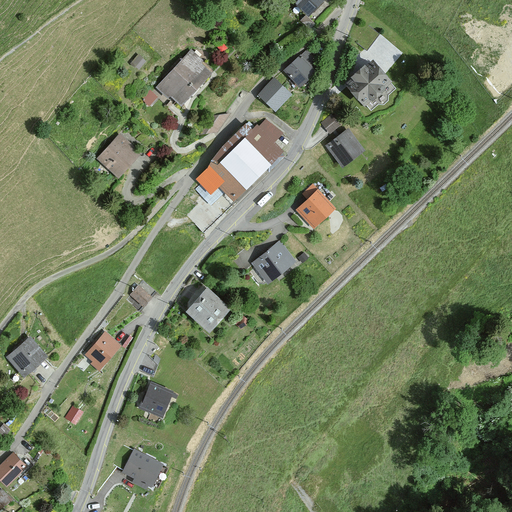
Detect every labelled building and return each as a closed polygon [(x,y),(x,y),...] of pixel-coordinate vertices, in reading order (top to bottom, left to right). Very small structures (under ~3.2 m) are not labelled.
[(326,0),(290,0),(312,19),(328,1),(326,0)] [(303,55),(314,62),(319,55),(307,48),(303,55)] [(192,56),(164,88),(182,104),(211,72),(192,56)] [(300,58),(286,71),(301,88),(316,76),(300,58)] [(368,62),(344,85),(365,108),(390,85),(368,62)] [(274,80),(260,96),(276,111),(290,95),(274,80)] [(154,106),(161,98),(152,89),(144,97),(154,106)] [(332,116),(323,123),(330,132),(339,125),(332,116)] [(260,119),(208,176),(233,199),(285,141),(260,119)] [(348,130),(327,146),(342,166),(364,151),(348,130)] [(117,132),(95,155),(114,175),(137,152),(117,132)] [(310,199),(298,210),(314,227),(334,209),(313,186),(304,193),(310,199)] [(280,243),(253,264),(268,283),(295,262),(280,243)] [(308,258),(304,253),(299,257),(302,262),(308,258)] [(139,286),(132,295),(144,305),(151,297),(139,286)] [(208,289),(188,312),(209,331),(230,308),(208,289)] [(106,333),(87,355),(95,361),(92,364),(99,369),(120,345),(106,333)] [(30,339),(8,357),(24,376),(46,357),(30,339)] [(151,383),(141,407),(162,416),(172,393),(151,383)] [(74,407),(67,418),(76,424),(83,413),(74,407)] [(163,464),(135,450),(124,472),(136,478),(134,482),(146,488),(148,484),(152,486),(163,464)] [(13,453),(0,466),(0,478),(7,485),(26,466),(13,453)]
